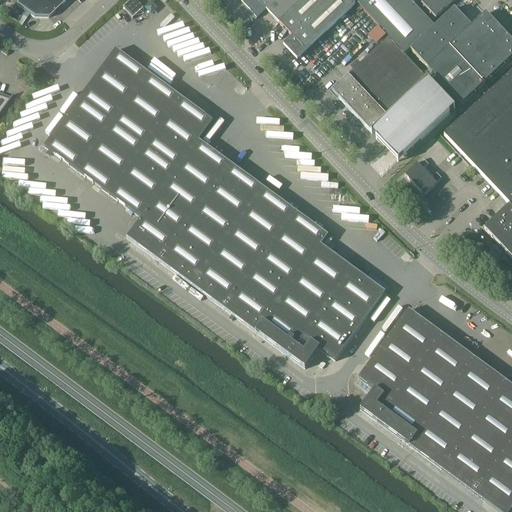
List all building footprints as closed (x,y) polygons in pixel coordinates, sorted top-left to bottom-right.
[(20,0),(21,1),(17,5),(34,18),(48,18),(67,0),(20,0)] [(131,0),(121,9),(131,20),(142,11),(131,0)] [(239,0),(257,19),(266,10),(279,24),(303,0),(239,0)] [(349,0),(303,0),(279,24),(292,38),(283,46),(297,61),(355,6),(349,0)] [(416,9),(407,0),(352,0),(405,56),(410,51),(434,28),(430,24),(435,19),(421,4),(416,9)] [(425,0),(421,4),(435,19),(455,0),(425,0)] [(410,51),(427,69),(461,105),(511,57),(511,42),(485,14),(471,28),(454,10),(434,28),(410,51)] [(377,29),(369,38),(377,46),(385,37),(377,29)] [(350,74),(348,76),(331,92),(371,134),(373,132),(390,150),(437,105),(441,110),(431,119),(439,127),(454,113),(446,105),(444,107),(440,102),(444,98),(388,39),(350,74)] [(335,362),(385,294),(321,247),(328,237),(230,165),(199,142),(213,123),(116,51),(44,148),(141,219),(126,239),(255,334),(305,370),(319,351),(335,362)] [(511,73),(444,137),(471,166),(510,206),(483,230),(511,260),(511,73)] [(0,113),(9,101),(0,97),(0,113)] [(405,177),(414,187),(427,175),(422,171),(428,166),(423,160),(421,162),(416,166),(405,177)] [(436,174),(431,179),(427,175),(414,187),(424,197),(436,185),(435,185),(441,179),(436,174)] [(510,511),(511,509),(511,387),(408,311),(358,379),(374,391),(360,411),(497,511),(510,511)] [(320,413),(324,407),(320,403),(315,409),(320,413)]
